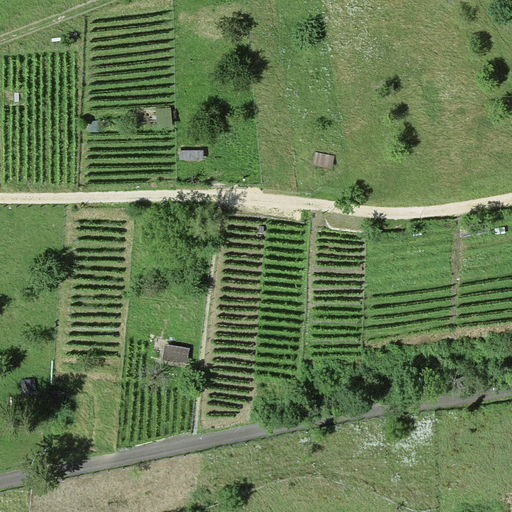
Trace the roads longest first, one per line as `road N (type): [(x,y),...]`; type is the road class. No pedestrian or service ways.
road 1 (unclassified): [(0,482),(304,420),(511,389)]
road 2 (track): [(511,200),(442,215),(222,195),(0,197)]
